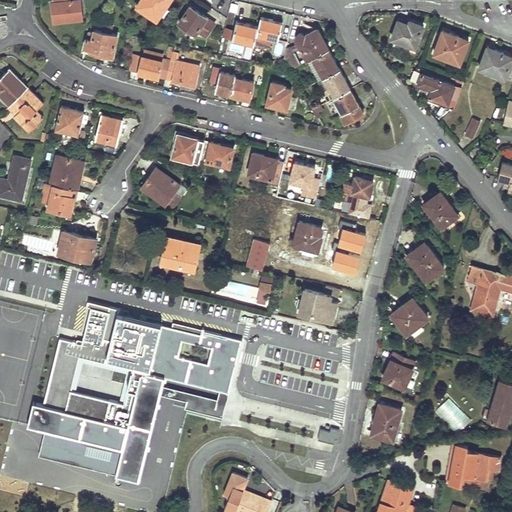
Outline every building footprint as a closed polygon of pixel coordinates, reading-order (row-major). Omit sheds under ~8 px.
[(51,0),(54,23),(68,21),(83,20),(80,0),(51,0)] [(154,17),(160,9),(165,2),(168,4),(170,0),(141,0),(137,6),(154,17)] [(168,4),(165,2),(160,9),(154,17),(158,20),(168,4)] [(198,32),(202,35),(206,38),(215,24),(190,7),(179,24),(196,35),(198,32)] [(259,27),(255,44),(255,45),(269,48),(272,38),(278,40),(282,23),(261,17),(259,27)] [(398,19),(395,28),(392,37),(405,42),(416,46),(424,25),(410,19),(409,23),(398,19)] [(255,44),(259,27),(237,22),(235,31),(233,39),(244,42),(255,44)] [(94,33),(91,33),(89,32),(87,38),(84,50),(113,57),(118,35),(111,34),(112,28),(104,26),(103,32),(94,30),(94,33)] [(223,37),(233,39),(235,31),(225,28),(223,37)] [(310,60),(312,58),(328,50),(318,30),(306,37),(305,36),(303,35),(302,35),(301,35),(300,35),(299,35),(298,36),(297,36),(297,37),(297,38),(296,39),(297,40),(299,45),(301,48),(301,49),(308,61),(310,60)] [(469,40),(456,35),(443,30),(434,52),(460,62),(469,40)] [(416,46),(405,42),(402,48),(416,52),(418,47),(416,46)] [(505,77),(511,58),(502,55),(503,52),(500,51),(487,46),(479,67),(505,77)] [(290,71),(292,70),(294,68),(301,65),(294,51),(287,49),(284,60),(290,71)] [(139,73),(166,79),(171,60),(163,58),(164,55),(154,52),(145,50),(142,60),(139,73)] [(324,78),(339,69),(328,50),(312,58),(323,79),(324,78)] [(134,58),(131,71),(139,73),(142,60),(134,58)] [(323,79),(312,58),(310,60),(308,61),(319,81),(323,79)] [(166,79),(195,85),(199,67),(171,60),(166,79)] [(237,76),(229,74),(221,72),(221,69),(214,67),(210,83),(217,84),(215,91),(232,95),(236,78),(237,76)] [(418,80),(421,70),(415,67),(411,78),(418,80)] [(28,87),(26,85),(9,68),(0,76),(0,97),(8,106),(9,105),(28,87)] [(335,97),(350,89),(339,69),(324,78),(335,97)] [(418,83),(425,86),(432,88),(429,96),(447,103),(454,85),(422,72),(418,83)] [(254,83),(236,78),(232,95),(249,99),(254,83)] [(332,91),(324,78),(323,79),(319,81),(326,94),(332,91)] [(297,98),(294,97),(290,96),(292,89),(284,87),(284,85),(273,83),(267,104),(295,111),(297,98)] [(43,102),(28,87),(9,105),(17,112),(13,116),(28,131),(39,121),(31,114),(43,102)] [(355,97),(350,89),(335,97),(333,98),(342,113),(340,115),(344,123),(363,112),(359,104),(357,105),(353,98),(355,97)] [(56,129),(78,134),(84,111),(61,105),(56,129)] [(321,106),(313,110),(317,118),(321,116),(318,112),(323,110),(321,106)] [(95,139),(106,141),(117,144),(123,120),(101,115),(95,139)] [(466,133),(469,135),(473,137),(480,121),(473,118),(466,133)] [(199,162),(204,139),(187,135),(186,138),(177,136),(172,156),(199,162)] [(221,144),(204,139),(199,162),(206,164),(207,160),(230,165),(231,157),(233,149),(221,146),(221,144)] [(258,173),(258,174),(257,175),(272,179),(271,184),(278,186),(284,162),(263,156),(263,154),(253,151),(248,170),(258,173)] [(1,178),(0,184),(0,194),(21,199),(30,159),(14,155),(8,180),(1,178)] [(50,183),(72,188),(78,190),(80,181),(78,180),(82,161),(57,155),(50,183)] [(511,164),(502,162),(498,177),(505,179),(511,181),(510,183),(510,186),(509,190),(511,190),(511,164)] [(142,185),(154,194),(165,202),(173,208),(181,197),(173,191),(180,183),(157,166),(142,185)] [(365,203),(366,199),(367,195),(370,196),(373,180),(355,175),(352,186),(349,185),(346,199),(365,203)] [(71,194),(72,188),(50,183),(46,182),(44,191),(45,191),(43,200),(49,202),(47,208),(59,211),(70,214),(74,195),(71,194)] [(187,189),(180,183),(173,191),(181,197),(187,189)] [(294,201),(296,196),(297,191),(284,187),(282,198),(294,201)] [(442,226),(450,220),(458,213),(441,191),(424,203),(442,226)] [(338,211),(339,207),(340,203),(331,200),(329,209),(338,211)] [(318,250),(320,243),(322,235),(319,234),(321,227),(300,221),(294,244),(318,250)] [(91,259),(93,248),(96,238),(64,230),(59,251),(91,259)] [(161,261),(178,264),(195,268),(200,243),(167,235),(161,261)] [(263,269),(266,255),(267,252),(270,242),(253,238),(247,265),(263,269)] [(428,245),(425,241),(417,247),(418,249),(420,251),(428,245)] [(420,251),(418,249),(417,247),(415,248),(416,249),(408,256),(427,280),(444,266),(428,245),(420,251)] [(277,255),(267,252),(266,255),(263,269),(273,271),(277,255)] [(511,274),(496,271),(472,264),(467,281),(477,284),(471,309),(493,315),(500,287),(511,290),(511,274)] [(222,279),(219,291),(247,298),(250,286),(222,279)] [(272,291),(273,287),(274,283),(261,280),(259,288),(272,291)] [(305,287),(299,312),(332,320),(336,301),(329,299),(330,294),(338,296),(340,287),(325,284),(323,292),(305,287)] [(413,297),(403,305),(404,307),(409,303),(414,299),(413,297)] [(414,299),(409,303),(404,307),(403,305),(392,313),(407,332),(428,316),(414,299)] [(60,338),(43,405),(33,402),(27,425),(35,426),(29,451),(139,479),(160,394),(189,401),(188,409),(223,417),(241,344),(242,339),(202,330),(201,334),(118,314),(120,308),(110,305),(89,300),(78,342),(60,338)] [(173,322),(201,334),(202,330),(203,329),(173,322)] [(413,336),(424,329),(421,324),(410,330),(413,336)] [(391,367),(390,366),(388,366),(383,377),(405,387),(416,362),(395,352),(391,359),(394,361),(391,367)] [(486,406),(485,411),(483,417),(508,424),(511,409),(511,380),(499,377),(491,407),(486,406)] [(261,435),(310,445),(313,431),(291,427),(292,423),(282,421),(285,406),(246,398),(242,420),(263,424),(261,435)] [(437,411),(460,430),(471,417),(447,398),(437,411)] [(391,440),(392,436),(394,432),(396,433),(402,409),(380,402),(371,434),(391,440)] [(318,439),(334,443),(335,438),(338,439),(339,429),(331,427),(330,431),(320,429),(318,439)] [(450,482),(458,445),(453,444),(446,481),(450,482)] [(471,486),(479,487),(486,488),(488,477),(491,467),(495,467),(499,468),(501,456),(467,450),(468,446),(458,445),(450,482),(462,484),(462,479),(466,480),(467,474),(473,475),(471,486)] [(462,484),(471,486),(473,475),(467,474),(466,480),(462,479),(462,484)] [(416,511),(418,507),(408,503),(414,487),(389,479),(378,511),(416,511)] [(235,511),(267,511),(270,506),(272,501),(244,489),(235,511)]
